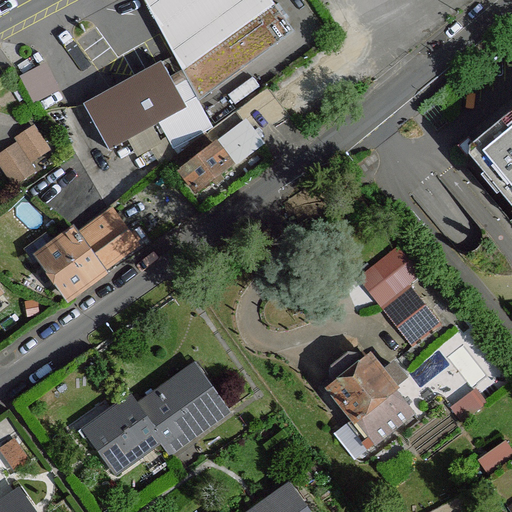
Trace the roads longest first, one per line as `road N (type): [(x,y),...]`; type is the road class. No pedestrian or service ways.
road 1 (residential): [(0,390),(365,113)]
road 2 (unknown): [(260,193),(285,249),(257,314),(261,331),(317,370)]
road 3 (residential): [(401,156),(398,193),(511,330)]
road 4 (residential): [(365,113),(507,0)]
road 5 (residential): [(511,247),(430,151)]
